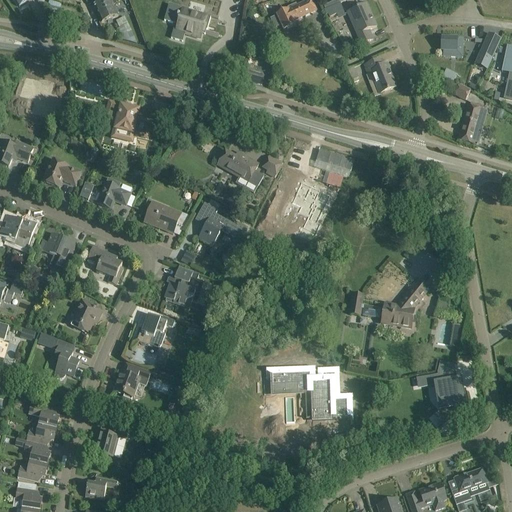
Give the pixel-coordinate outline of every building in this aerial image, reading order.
[(14,0),(19,8),(20,8),(28,3),(29,3),(26,0),(14,0)] [(99,0),(92,3),(96,12),(110,6),(109,4),(112,3),(111,1),(110,0),(99,0)] [(110,6),(96,12),(102,25),(118,18),(114,8),(114,7),(118,6),(114,0),(111,1),(112,3),(109,4),(110,6)] [(288,11),(277,15),(280,22),(284,31),(295,26),(294,22),(316,12),(311,1),(302,5),(297,7),(296,4),(287,8),(288,11)] [(325,10),(324,11),(326,16),(328,15),(329,18),(336,15),(344,11),(340,4),(325,10)] [(367,6),(357,10),(352,12),(351,13),(357,28),(355,29),(362,45),(373,40),(369,31),(376,28),(367,6)] [(207,29),(210,18),(180,9),(171,39),(183,42),(185,35),(200,40),(203,29),(206,30),(206,29),(207,29)] [(132,33),(125,18),(117,22),(120,28),(117,30),(121,38),(132,33)] [(489,35),(476,65),(487,70),(500,40),(489,35)] [(462,58),(463,39),(442,39),(441,52),(443,52),(443,58),(462,58)] [(502,72),(510,74),(505,99),(511,100),(511,49),(508,48),(508,47),(507,47),(501,73),(502,73),(502,72)] [(379,62),(370,65),(365,67),(368,74),(371,73),(380,95),(396,89),(387,66),(381,68),(379,62)] [(245,80),(244,81),(262,86),(262,84),(267,85),(273,64),(267,63),(265,70),(259,69),(255,68),(254,70),(248,68),(247,71),(245,80)] [(348,71),(353,81),(359,78),(354,68),(348,71)] [(36,79),(29,76),(23,91),(45,100),(40,112),(57,119),(66,100),(50,93),(53,86),(41,81),(42,79),(37,77),(36,79)] [(470,92),(460,87),(455,97),(465,102),(470,92)] [(471,103),(469,107),(468,107),(458,141),(478,147),(487,113),(483,111),(484,107),(471,103)] [(110,116),(108,124),(119,126),(115,140),(131,144),(132,137),(146,141),(147,135),(150,125),(136,122),(139,112),(132,111),(132,112),(128,111),(128,110),(113,106),(110,116)] [(161,118),(158,127),(162,128),(161,133),(168,135),(171,121),(161,118)] [(0,141),(0,165),(9,169),(14,156),(18,158),(17,159),(28,164),(34,149),(19,143),(17,148),(0,141)] [(89,157),(87,161),(93,164),(95,160),(98,155),(91,152),(89,157)] [(264,177),(255,172),(259,166),(243,157),(241,162),(225,153),(218,166),(258,188),(264,177)] [(313,154),(308,165),(341,180),(346,169),(313,154)] [(274,179),(283,164),(269,156),(262,168),(268,172),(266,174),(274,179)] [(48,170),(46,173),(43,183),(59,189),(62,182),(76,187),(82,173),(70,168),(70,167),(54,160),(49,171),(48,170)] [(332,192),(301,178),(294,194),(295,194),(287,211),(298,217),(301,212),(307,215),(299,233),(313,240),(322,221),(319,220),(325,208),(326,209),(334,193),(332,192)] [(85,184),(80,197),(88,201),(94,187),(85,184)] [(106,184),(101,196),(97,205),(111,210),(116,199),(120,200),(119,204),(126,207),(131,194),(120,190),(106,184)] [(149,212),(148,215),(144,224),(160,230),(161,228),(167,231),(166,233),(173,236),(182,214),(154,203),(150,213),(149,212)] [(205,203),(198,217),(208,222),(203,231),(198,239),(213,247),(218,239),(222,231),(234,237),(236,238),(233,244),(239,247),(248,231),(238,225),(237,227),(216,215),(219,210),(205,203)] [(15,246),(18,247),(28,251),(37,226),(24,221),(23,223),(7,217),(0,236),(0,237),(16,243),(15,246)] [(58,267),(66,271),(78,242),(69,239),(68,243),(64,241),(64,240),(52,235),(48,244),(42,242),(39,250),(44,252),(55,256),(51,266),(57,269),(58,267)] [(91,252),(88,261),(99,266),(97,272),(111,278),(109,284),(116,287),(123,270),(121,269),(122,265),(91,252)] [(166,302),(174,305),(191,311),(193,303),(206,308),(214,287),(198,282),(200,276),(179,268),(175,280),(171,279),(169,280),(168,284),(170,285),(165,299),(166,300),(166,302)] [(15,282),(14,283),(23,286),(26,277),(22,276),(16,279),(15,282)] [(418,282),(412,289),(396,309),(385,308),(382,326),(411,331),(414,312),(412,311),(429,290),(418,282)] [(13,283),(10,292),(3,290),(4,287),(0,285),(0,305),(1,302),(10,305),(14,294),(21,296),(25,287),(23,286),(14,283),(13,283)] [(352,294),(349,316),(361,317),(364,296),(352,294)] [(81,326),(79,331),(88,335),(96,320),(98,321),(102,313),(91,307),(92,305),(84,301),(73,322),(81,326)] [(437,311),(448,313),(449,303),(439,302),(437,311)] [(362,317),(380,320),(382,309),(364,306),(362,317)] [(163,335),(166,326),(173,328),(175,322),(163,317),(161,322),(158,321),(156,325),(149,322),(147,329),(144,328),(142,334),(140,334),(137,342),(151,347),(151,346),(160,350),(165,335),(163,335)] [(0,340),(5,341),(9,327),(0,324),(0,340)] [(57,354),(54,360),(60,362),(57,370),(55,375),(55,377),(57,379),(60,381),(63,380),(65,378),(66,376),(74,379),(78,367),(75,366),(77,361),(71,359),(73,353),(71,352),(73,346),(58,341),(55,350),(57,354)] [(113,394),(123,397),(133,401),(138,386),(146,389),(151,375),(136,370),(132,379),(130,378),(120,375),(113,394)] [(273,373),(273,384),(297,386),(297,393),(311,394),(310,421),(346,423),(346,409),(334,408),(335,377),(323,377),(322,385),(311,385),(312,374),(293,373),(293,374),(289,374),(289,372),(281,372),(281,373),(273,373)] [(438,376),(430,378),(432,388),(435,387),(437,399),(444,408),(440,411),(441,412),(437,415),(444,425),(445,426),(456,417),(456,416),(465,408),(466,408),(463,391),(462,391),(458,392),(457,384),(455,384),(454,380),(438,376)] [(41,419),(39,427),(56,431),(60,419),(53,417),(55,411),(31,405),(29,416),(41,419)] [(27,441),(27,443),(46,448),(47,441),(54,443),(56,431),(39,427),(37,435),(29,433),(28,436),(24,435),(23,440),(27,441)] [(94,454),(104,457),(114,460),(119,439),(127,441),(129,433),(115,430),(113,437),(100,433),(100,434),(101,434),(98,446),(97,446),(94,454)] [(32,455),(30,463),(48,467),(51,455),(45,453),(46,448),(27,443),(24,453),(32,455)] [(48,467),(30,463),(28,471),(20,469),(18,479),(37,483),(39,477),(45,479),(48,467)] [(458,491),(452,494),(458,511),(462,511),(460,506),(472,502),(468,492),(470,491),(487,485),(482,472),(463,478),(462,477),(455,480),(456,481),(455,481),(458,491)] [(85,498),(95,500),(104,502),(107,488),(116,490),(118,483),(100,480),(98,486),(88,484),(85,498)] [(14,500),(13,508),(41,511),(42,500),(36,499),(37,493),(36,493),(37,487),(18,484),(17,490),(15,500),(14,500)] [(411,511),(420,511),(420,510),(425,508),(425,509),(433,506),(435,511),(445,509),(442,502),(447,501),(441,484),(419,492),(422,501),(410,506),(411,511)] [(401,511),(397,500),(377,507),(379,511),(401,511)]
